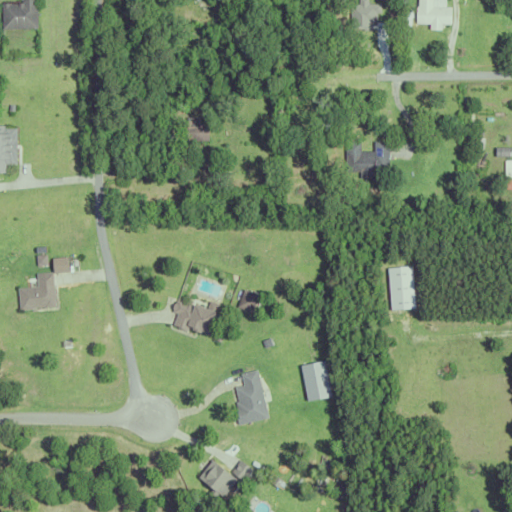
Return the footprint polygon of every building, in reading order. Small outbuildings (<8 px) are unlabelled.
[(36,0),(36,26),(0,26),(0,0),(36,0)] [(450,3),(449,22),(440,21),(440,26),(427,26),(428,21),(414,20),(415,2),(416,2),(416,0),(444,0),(444,3),(450,3)] [(344,2),(384,2),(384,10),(344,11),(344,2)] [(289,99),(290,88),(305,88),(304,99),(289,99)] [(207,121),(207,137),(185,137),(185,114),(198,114),(198,121),(207,121)] [(299,119),(309,118),(311,164),(301,164),(299,119)] [(0,121),(2,121),(2,125),(14,125),(14,160),(3,160),(3,169),(0,169),(0,121)] [(74,133),(75,141),(73,141),(73,146),(68,146),(67,127),(72,127),(73,133),(74,133)] [(372,137),(387,137),(387,169),(373,169),(373,175),(358,175),(358,168),(343,168),(344,137),(359,137),(359,147),(372,148),(372,137)] [(511,147),(499,147),(499,156),(511,156),(511,147)] [(511,181),(503,181),(504,157),(511,157),(511,181)] [(360,194),(360,183),(375,184),(374,195),(360,194)] [(80,259),(56,261),(56,273),(81,271),(80,259)] [(419,308),(417,267),(392,268),(394,309),(419,308)] [(30,306),(19,307),(16,285),(36,283),(34,271),(51,269),(54,304),(42,305),(42,304),(30,305),(30,306)] [(261,295),(247,289),(238,307),(253,313),(261,295)] [(184,300),(192,303),(193,300),(215,308),(207,329),(204,330),(191,325),(192,323),(187,322),(185,328),(176,325),(177,323),(172,322),(176,310),(171,308),(171,306),(171,305),(172,301),(174,300),(175,298),(183,301),(184,300)] [(272,418),(261,370),(244,374),(247,386),(237,388),(245,424),(272,418)] [(236,497),(252,465),(242,460),(237,471),(213,459),(203,481),(236,497)] [(481,470),(503,468),(504,477),(491,478),(491,488),(483,488),(483,479),(481,480),(481,470)]
